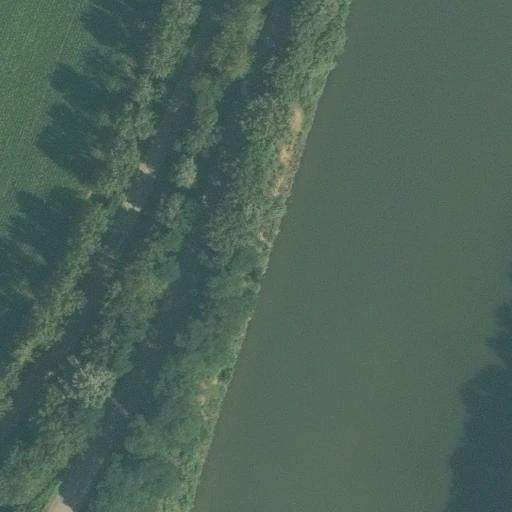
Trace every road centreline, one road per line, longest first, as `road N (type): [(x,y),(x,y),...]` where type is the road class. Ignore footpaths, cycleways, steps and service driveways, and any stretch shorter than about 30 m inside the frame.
road 1 (tertiary): [(58,511),(183,276),(289,0)]
road 2 (unclassified): [(214,0),(80,313),(0,429)]
